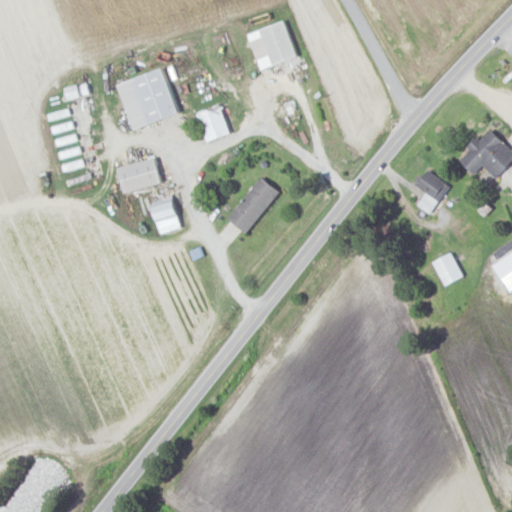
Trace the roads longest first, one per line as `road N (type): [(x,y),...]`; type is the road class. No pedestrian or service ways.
road 1 (primary): [(101,511),(404,133),(511,19)]
road 2 (residential): [(422,112),(406,106),(345,0)]
